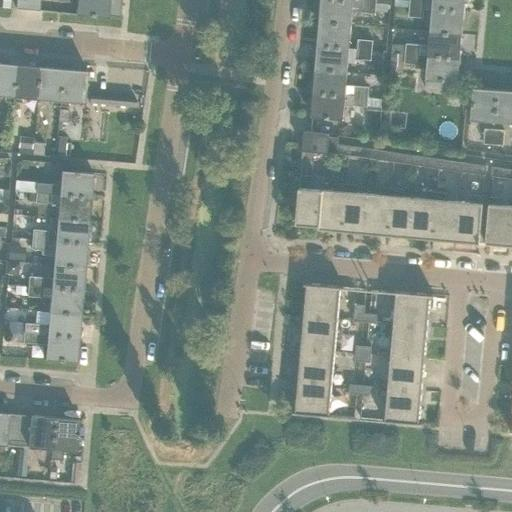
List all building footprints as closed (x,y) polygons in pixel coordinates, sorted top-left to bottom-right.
[(27,9),(27,0),(16,0),(15,8),(27,9)] [(27,0),(27,9),(39,10),(39,0),(27,0)] [(107,17),(108,0),(76,0),(75,14),(107,17)] [(388,12),(388,4),(346,0),(320,0),(319,21),(351,24),(352,9),(376,12),(376,11),(388,12)] [(432,8),(464,11),(464,0),(409,0),(409,6),(423,8),(432,8)] [(409,6),(408,16),(423,18),(423,8),(409,6)] [(462,34),(464,11),(432,8),(430,31),(462,34)] [(349,48),(351,24),(319,21),(317,45),(349,48)] [(460,58),(462,34),(430,31),(429,45),(406,43),(406,44),(392,43),(391,53),(404,54),(405,54),(405,53),(460,58)] [(358,39),(357,49),(372,50),(373,40),(358,39)] [(371,60),(372,50),(357,49),(349,48),(317,45),(315,69),(347,72),(348,63),(357,64),(358,59),(371,60)] [(391,53),(389,72),(403,73),(404,54),(391,53)] [(458,82),(460,58),(405,53),(405,54),(404,62),(415,63),(414,67),(427,69),(426,79),(444,81),(458,82)] [(12,101),(15,64),(0,62),(0,95),(4,95),(3,101),(12,101)] [(36,98),(39,66),(15,64),(12,101),(21,102),(22,97),(36,98)] [(59,105),(62,68),(39,66),(36,98),(50,99),(50,105),(59,105)] [(83,102),(86,70),(62,68),(59,105),(68,106),(68,101),(83,102)] [(346,85),(347,72),(315,69),(313,92),(368,97),(369,87),(346,85)] [(443,90),(444,81),(426,79),(425,88),(443,90)] [(495,121),(497,89),(473,87),(470,119),(495,121)] [(511,122),(511,90),(497,89),(495,121),(511,122)] [(368,106),(368,97),(313,92),(311,116),(343,119),(344,105),(368,106)] [(90,95),(89,103),(135,107),(135,99),(90,95)] [(67,122),(68,109),(59,108),(58,121),(67,122)] [(493,144),(494,129),(485,128),(483,143),(493,144)] [(325,152),(327,132),(304,129),(302,149),(300,175),(296,223),(318,225),(318,229),(319,229),(323,177),(312,176),(314,151),(325,152)] [(494,129),(493,144),(503,145),(504,130),(494,129)] [(348,155),(350,145),(338,143),(338,137),(328,136),(328,132),(327,132),(325,152),(348,155)] [(66,137),(57,136),(56,156),(64,157),(66,137)] [(0,151),(8,152),(8,139),(0,138),(0,151)] [(8,139),(8,152),(30,153),(30,139),(9,138),(8,139)] [(43,153),(45,143),(32,141),(31,152),(43,153)] [(371,159),(372,148),(350,145),(348,155),(371,159)] [(393,162),(395,151),(372,148),(371,159),(393,162)] [(416,165),(418,154),(395,151),(393,162),(416,165)] [(439,169),(440,158),(418,154),(416,165),(439,169)] [(461,172),(463,161),(440,158),(439,169),(461,172)] [(463,161),(461,172),(485,176),(486,164),(463,161)] [(511,179),(511,168),(491,165),(490,176),(511,179)] [(58,194),(90,197),(92,173),(61,170),(59,194),(58,194)] [(342,231),(346,179),(323,177),(319,229),(342,231)] [(364,233),(369,181),(346,179),(342,231),(364,233)] [(387,235),(392,183),(369,181),(364,233),(387,235)] [(50,194),(50,193),(51,184),(36,183),(36,193),(50,194)] [(410,237),(414,185),(392,183),(387,235),(410,237)] [(433,240),(437,187),(414,185),(410,237),(433,240)] [(455,242),(460,189),(437,187),(433,240),(455,242)] [(460,189),(455,242),(479,244),(483,191),(460,189)] [(507,246),(511,193),(490,192),(485,244),(507,246)] [(59,194),(50,193),(50,194),(36,193),(35,202),(58,204),(56,218),(88,220),(90,197),(58,194),(59,194)] [(86,244),(88,220),(56,218),(55,241),(54,241),(86,244)] [(46,240),(47,231),(32,229),(32,239),(46,240)] [(32,239),(31,249),(41,250),(41,254),(53,255),(52,265),(84,267),(86,244),(54,241),(55,241),(46,240),(32,239)] [(8,246),(7,259),(19,260),(19,247),(8,246)] [(19,261),(6,261),(5,273),(18,274),(19,261)] [(82,291),(84,267),(52,265),(51,278),(28,276),(28,286),(82,291)] [(304,316),(338,319),(340,287),(343,288),(343,286),(304,283),(304,284),(306,284),(304,316)] [(80,314),(82,291),(28,286),(27,296),(50,298),(48,311),(80,314)] [(393,324),(427,327),(430,295),(433,296),(433,294),(394,291),(394,292),(396,292),(393,324)] [(376,323),(377,314),(364,312),(364,304),(354,303),(352,321),(376,323)] [(78,337),(80,314),(48,311),(47,325),(24,323),(24,333),(78,337)] [(335,351),(338,319),(304,316),(301,348),(335,351)] [(424,359),(427,327),(393,324),(390,356),(424,359)] [(76,362),(78,337),(24,333),(23,334),(23,342),(46,344),(44,359),(76,362)] [(15,334),(15,342),(23,342),(23,334),(15,334)] [(370,362),(371,345),(355,344),(353,361),(370,362)] [(332,383),(335,351),(301,348),(298,380),(332,383)] [(422,391),(424,359),(390,356),(388,388),(422,391)] [(329,414),(332,383),(298,380),(295,411),(293,411),(293,412),(332,416),(332,414),(329,414)] [(370,394),(370,385),(349,383),(348,392),(370,394)] [(419,422),(422,391),(388,388),(385,419),(382,419),(382,420),(421,424),(421,422),(419,422)] [(16,446),(19,415),(8,414),(8,413),(0,412),(0,444),(6,445),(16,446)] [(51,450),(54,418),(30,415),(30,416),(19,415),(16,446),(27,447),(51,449),(51,450)] [(51,450),(51,449),(50,457),(49,472),(59,473),(60,458),(62,458),(63,451),(76,452),(79,420),(54,418),(51,450)]
